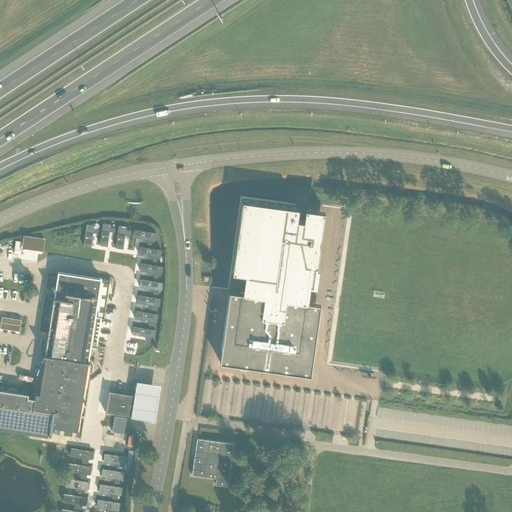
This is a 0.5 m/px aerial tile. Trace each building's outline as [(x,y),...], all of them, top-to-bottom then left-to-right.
[(320,303),(305,301),(310,265),(317,266),(325,211),(305,208),(303,220),(297,219),(298,207),(242,199),(232,272),(247,275),(245,284),(244,292),(229,290),(229,296),(219,362),(310,374),(320,303)] [(0,429),(50,438),(52,425),(73,429),(77,430),(79,416),(88,361),(87,361),(90,339),(97,340),(98,333),(99,324),(93,323),(100,281),(58,275),(44,354),(36,409),(33,408),(35,398),(27,397),(28,394),(12,391),(0,389),(0,429)] [(160,387),(138,383),(132,419),(154,423),(160,387)] [(132,416),(135,395),(109,391),(105,411),(106,412),(114,413),(132,416)] [(199,434),(194,471),(219,474),(218,480),(230,482),(235,439),(199,434)]
